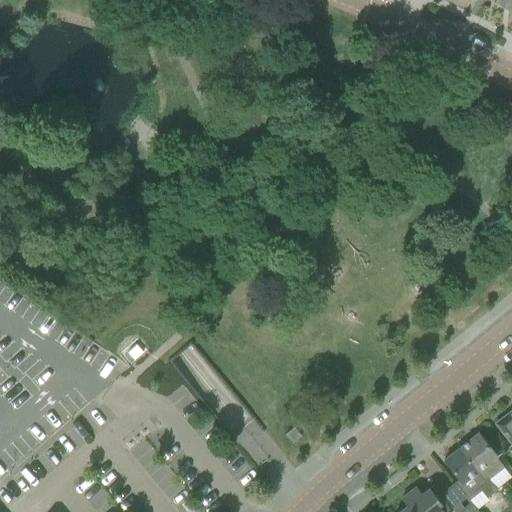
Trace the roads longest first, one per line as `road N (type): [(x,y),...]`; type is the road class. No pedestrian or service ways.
road 1 (tertiary): [(301,511),(511,332)]
road 2 (tertiary): [(511,77),(391,20)]
